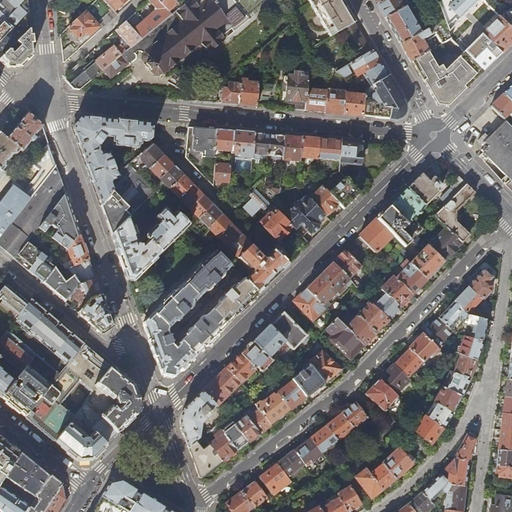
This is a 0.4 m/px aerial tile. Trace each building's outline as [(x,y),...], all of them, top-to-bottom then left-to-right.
[(0,41),(28,13),(26,0),(24,0),(6,19),(0,25),(0,41)] [(0,13),(6,19),(24,0),(2,0),(1,2),(0,2),(0,13)] [(101,29),(117,15),(103,0),(97,0),(68,28),(79,41),(87,34),(89,37),(100,27),(101,29)] [(132,0),(103,0),(117,15),(133,1),(132,0)] [(171,15),(157,0),(149,0),(148,1),(156,9),(144,20),(136,11),(125,21),(141,39),(143,37),(160,23),(166,19),(171,15)] [(193,0),(188,0),(180,7),(171,15),(166,19),(173,27),(144,51),(145,52),(144,53),(141,55),(140,59),(144,63),(143,64),(146,68),(149,72),(150,72),(154,75),(158,76),(162,73),(162,74),(201,43),(209,52),(225,39),(220,32),(231,23),(212,0),(204,0),(198,5),(193,0)] [(173,0),(157,0),(171,15),(180,7),(173,0)] [(308,0),(330,37),(342,30),(355,23),(343,2),(341,0),(308,0)] [(398,0),(398,1),(397,0),(382,0),(377,4),(381,10),(385,18),(402,8),(401,5),(405,2),(403,0),(398,0)] [(441,0),(438,3),(443,18),(448,32),(479,0),(441,0)] [(405,7),(402,8),(385,18),(392,30),(400,44),(419,33),(405,7)] [(506,9),(499,16),(511,29),(511,8),(508,12),(506,9)] [(29,26),(28,13),(0,41),(0,49),(5,54),(30,30),(29,26)] [(511,42),(511,29),(499,16),(481,35),(501,54),(510,44),(511,42)] [(449,36),(448,32),(443,18),(419,33),(400,44),(407,57),(410,62),(411,61),(427,52),(422,41),(435,34),(441,44),(450,39),(449,36)] [(144,51),(173,27),(166,19),(160,23),(143,37),(141,39),(125,52),(122,54),(121,55),(102,70),(110,79),(128,64),(127,62),(132,57),(132,53),(130,50),(132,49),(134,48),(136,47),(138,48),(140,48),(142,50),(143,51),(144,53),(145,52),(144,51)] [(125,52),(141,39),(125,21),(120,26),(115,31),(124,41),(115,48),(120,53),(121,55),(122,54),(125,52)] [(355,23),(342,30),(358,58),(371,51),(362,35),(355,23)] [(31,44),(30,30),(5,54),(0,58),(0,60),(3,63),(7,67),(20,67),(32,53),(31,44)] [(62,52),(63,63),(77,50),(77,49),(76,48),(75,48),(71,43),(62,52)] [(102,70),(121,55),(120,53),(119,54),(115,48),(114,47),(95,62),(102,70)] [(435,47),(427,52),(411,61),(419,73),(430,94),(437,105),(447,106),(456,98),(466,88),(448,69),(435,47)] [(371,51),(358,58),(349,63),(357,76),(362,73),(378,64),(380,63),(375,56),(372,50),(371,51)] [(483,52),(474,62),(483,71),(489,65),(494,61),(486,53),(483,52)] [(475,79),(483,71),(474,62),(473,61),(462,72),(472,82),(475,79)] [(79,90),(102,70),(95,62),(69,85),(73,89),(76,89),(79,90)] [(384,71),(380,63),(378,64),(362,73),(370,86),(386,77),(387,76),(384,71)] [(335,71),(344,76),(349,73),(345,65),(335,71)] [(286,102),(305,103),(307,89),(308,77),(301,77),(302,74),(294,74),(294,76),(288,75),(287,77),(284,78),(284,82),(287,84),(286,102)] [(370,86),(368,87),(365,89),(364,95),(362,116),(390,119),(399,119),(406,109),(396,92),(387,76),(386,77),(370,86)] [(241,81),(240,85),(238,104),(244,105),(256,106),(258,84),(247,83),(247,81),(241,81)] [(226,103),(238,104),(240,85),(229,84),(227,85),(227,86),(225,86),(224,89),(220,89),(218,91),(217,103),(226,103)] [(258,84),(256,106),(264,107),(274,108),(276,86),(258,84)] [(511,84),(509,88),(503,94),(511,103),(511,84)] [(327,90),(307,89),(305,103),(304,111),(311,111),(324,112),(327,90)] [(327,90),(324,112),(333,113),(343,114),(345,94),(345,91),(327,90)] [(364,95),(345,94),(343,114),(351,115),(362,116),(364,95)] [(503,119),(511,110),(511,103),(503,94),(497,100),(490,106),(503,119)] [(0,130),(0,134),(19,149),(22,151),(42,126),(37,122),(27,113),(19,123),(8,136),(7,135),(7,133),(2,129),(0,130)] [(100,206),(112,191),(109,183),(114,182),(113,177),(116,176),(116,175),(113,170),(114,170),(109,155),(108,155),(107,154),(106,154),(104,155),(104,154),(100,155),(97,146),(104,136),(112,136),(112,141),(114,141),(114,145),(136,146),(136,144),(139,144),(139,140),(148,141),(151,139),(152,127),(150,124),(134,122),(99,119),(80,117),(72,127),(78,144),(93,185),(100,206)] [(511,128),(505,121),(488,138),(484,134),(477,140),(484,147),(480,150),(482,152),(478,156),(484,162),(488,158),(506,176),(507,175),(510,178),(504,184),(511,191),(511,128)] [(213,150),(216,130),(205,129),(205,131),(193,130),(191,149),(202,150),(201,156),(204,157),(213,158),(213,150)] [(223,131),(216,130),(213,150),(231,152),(233,131),(223,131)] [(244,132),(233,131),(231,152),(231,153),(244,154),(244,157),(252,158),(252,154),(254,133),(244,132)] [(261,134),(254,133),(252,154),(267,156),(269,135),(261,134)] [(16,154),(19,149),(0,134),(0,168),(2,170),(5,167),(5,163),(13,155),(16,154)] [(275,135),(269,135),(267,156),(282,157),(284,136),(275,135)] [(291,137),(284,136),(282,157),(282,160),(299,162),(299,157),(301,138),(291,137)] [(310,139),(301,138),(299,157),(317,158),(318,158),(319,140),(310,139)] [(328,140),(319,140),(318,158),(339,160),(341,141),(328,140)] [(361,143),(341,141),(339,160),(339,163),(359,165),(359,164),(361,163),(362,156),(360,154),(361,143)] [(0,237),(56,166),(53,157),(48,143),(25,170),(21,168),(0,194),(0,237)] [(137,156),(149,168),(162,156),(156,150),(151,145),(137,156)] [(167,161),(162,156),(149,168),(159,178),(172,166),(167,161)] [(237,168),(249,170),(250,162),(238,160),(237,168)] [(217,182),(228,183),(230,166),(215,164),(213,179),(217,182)] [(63,185),(56,166),(0,237),(0,247),(1,248),(14,259),(25,245),(38,228),(66,193),(63,185)] [(177,170),(172,166),(159,178),(169,188),(182,176),(177,170)] [(413,183),(407,188),(424,206),(439,191),(438,190),(442,187),(441,184),(434,177),(429,181),(422,174),(413,183)] [(187,181),(182,176),(169,188),(179,198),(192,186),(187,181)] [(328,193),(338,203),(344,209),(353,200),(360,193),(344,177),(328,193)] [(448,202),(466,184),(461,180),(458,177),(451,184),(451,188),(442,196),(448,202)] [(255,190),(270,205),(274,209),(291,226),(302,237),(304,234),(306,232),(309,235),(319,225),(317,223),(325,216),(309,200),(305,196),(297,203),(296,202),(289,209),(262,181),(254,189),(255,190)] [(117,184),(112,191),(100,206),(104,215),(111,234),(129,217),(140,206),(117,184)] [(474,192),(466,184),(448,202),(434,216),(434,217),(446,228),(461,243),(469,235),(456,222),(456,211),(474,192)] [(197,190),(192,186),(179,198),(188,208),(202,196),(197,190)] [(322,187),(309,200),(325,216),(329,212),(338,203),(328,193),(322,187)] [(425,206),(424,206),(407,188),(400,196),(389,206),(407,224),(425,206)] [(265,209),(270,205),(255,190),(250,194),(253,197),(242,208),(251,217),(262,207),(265,209)] [(78,230),(67,198),(64,196),(66,194),(66,193),(38,228),(44,232),(48,227),(51,226),(57,231),(51,238),(68,250),(80,235),(78,230)] [(205,199),(202,196),(188,208),(198,218),(211,205),(205,199)] [(217,211),(211,205),(198,218),(208,228),(221,215),(217,211)] [(383,212),(376,219),(393,235),(405,247),(417,235),(412,230),(406,236),(400,230),(407,224),(389,206),(383,212)] [(133,226),(129,217),(111,234),(121,262),(127,280),(132,281),(189,225),(176,212),(172,216),(165,208),(155,217),(156,218),(152,222),(155,226),(145,236),(145,237),(145,238),(146,240),(140,246),(140,245),(136,244),(137,241),(135,236),(137,235),(134,226),(133,226)] [(277,240),(291,226),(274,209),(260,223),(261,224),(261,227),(264,230),(266,229),(277,240)] [(226,220),(221,215),(208,228),(218,238),(231,225),(226,220)] [(375,253),(393,235),(376,219),(368,226),(359,236),(375,253)] [(236,230),(231,225),(218,238),(228,247),(241,235),(236,230)] [(451,253),(461,243),(446,228),(427,246),(443,262),(451,253)] [(68,250),(67,251),(70,259),(71,259),(74,266),(89,260),(86,251),(80,235),(68,250)] [(247,241),(241,235),(228,247),(238,258),(250,245),(251,245),(247,241)] [(45,259),(25,245),(14,259),(17,262),(31,273),(33,275),(45,260),(45,259)] [(250,245),(238,258),(252,272),(244,280),(258,294),(270,282),(287,265),(281,259),(274,251),(267,257),(265,257),(262,258),(262,257),(250,245)] [(435,270),(443,262),(427,246),(410,264),(426,280),(435,270)] [(339,256),(332,263),(348,279),(361,267),(344,250),(339,256)] [(240,312),(258,294),(244,280),(242,279),(235,286),(233,286),(228,291),(226,289),(222,293),(224,295),(217,302),(217,304),(205,316),(203,316),(197,322),(195,320),(192,324),(193,325),(185,334),(184,336),(185,336),(175,346),(173,345),(167,332),(168,329),(174,322),(175,323),(183,315),(185,317),(188,313),(187,311),(193,305),(192,304),(205,291),(206,292),(214,284),(216,286),(219,283),(218,281),(224,274),(223,273),(230,266),(215,251),(143,323),(152,347),(162,375),(174,377),(182,369),(211,341),(240,312)] [(404,270),(395,279),(412,295),(419,286),(426,280),(410,264),(399,254),(393,259),(404,270)] [(285,255),(281,259),(287,265),(292,260),(285,255)] [(55,267),(45,260),(33,275),(38,278),(43,282),(54,268),(55,267)] [(90,263),(89,260),(74,266),(68,269),(73,276),(79,284),(96,279),(94,273),(90,263)] [(348,279),(332,263),(326,269),(312,282),(305,289),(324,309),(324,310),(352,283),(348,279)] [(54,268),(43,282),(43,283),(52,290),(65,301),(72,293),(79,284),(73,276),(64,283),(54,268)] [(468,285),(481,298),(483,298),(490,290),(491,284),(487,281),(490,278),(490,276),(484,271),(482,271),(473,281),(468,285)] [(381,290),(385,294),(399,307),(406,300),(412,295),(395,279),(393,277),(381,290)] [(98,287),(96,279),(79,284),(72,293),(80,301),(79,303),(83,307),(86,303),(90,299),(92,298),(101,295),(98,287)] [(3,303),(18,316),(28,303),(10,288),(5,284),(0,290),(0,295),(5,300),(3,303)] [(471,308),(481,298),(468,285),(461,293),(453,301),(467,315),(482,319),(484,310),(471,308)] [(311,321),(324,309),(305,289),(292,302),(311,321)] [(385,294),(373,306),(387,320),(394,313),(399,307),(385,294)] [(112,326),(101,295),(92,298),(94,303),(89,307),(87,308),(86,307),(87,305),(86,303),(83,307),(78,313),(86,319),(102,333),(112,326)] [(28,303),(18,316),(24,321),(12,335),(26,345),(37,332),(48,340),(36,354),(37,355),(60,374),(84,344),(79,340),(67,330),(55,320),(42,309),(30,299),(28,303)] [(463,321),(467,315),(453,301),(443,311),(438,317),(449,328),(459,318),(463,321)] [(369,303),(357,316),(375,333),(382,325),(387,320),(373,306),(369,303)] [(305,337),(282,312),(276,318),(269,325),(288,346),(292,350),(305,337)] [(486,320),(482,319),(467,315),(463,321),(462,324),(472,326),(471,332),(473,333),(472,339),(481,341),(483,332),(486,320)] [(357,316),(344,328),(363,346),(369,339),(375,333),(357,316)] [(452,330),(449,328),(438,317),(430,325),(422,334),(436,347),(452,330)] [(356,353),(363,346),(344,328),(335,320),(325,330),(331,336),(327,340),(349,360),(356,353)] [(260,334),(252,342),(268,358),(275,351),(279,354),(288,346),(269,325),(260,334)] [(7,330),(0,339),(0,396),(1,397),(12,385),(17,378),(15,376),(12,379),(1,370),(1,369),(0,367),(0,357),(1,356),(21,373),(27,366),(37,355),(36,354),(26,345),(12,335),(7,330)] [(439,349),(436,347),(422,334),(416,340),(409,348),(424,362),(432,354),(433,354),(436,353),(439,349)] [(478,354),(481,341),(472,339),(463,336),(457,354),(459,355),(476,360),(478,354)] [(246,348),(240,354),(255,369),(267,382),(281,371),(268,358),(252,342),(246,348)] [(100,357),(84,344),(60,374),(50,385),(44,392),(49,396),(44,401),(40,398),(35,404),(24,417),(33,424),(47,436),(55,442),(70,422),(74,418),(75,416),(59,404),(79,380),(92,391),(96,386),(111,367),(100,357)] [(427,365),(424,362),(409,348),(398,359),(393,364),(408,378),(421,364),(425,367),(427,365)] [(307,363),(309,365),(324,383),(333,376),(332,375),(338,370),(320,352),(307,363)] [(233,360),(225,368),(240,383),(255,369),(240,354),(233,360)] [(472,369),(476,360),(459,355),(453,372),(469,378),(472,369)] [(409,379),(408,378),(393,364),(386,371),(391,376),(384,384),(395,394),(409,379)] [(291,379),(292,381),(306,397),(315,389),(324,383),(309,365),(291,379)] [(27,366),(21,373),(17,378),(23,383),(21,385),(20,384),(18,386),(19,387),(17,389),(12,385),(1,397),(13,407),(24,417),(35,404),(29,399),(31,398),(34,395),(34,392),(40,397),(44,392),(50,385),(27,366)] [(111,367),(96,386),(113,399),(115,397),(116,398),(117,403),(113,406),(112,405),(100,416),(117,433),(137,414),(139,402),(133,385),(124,378),(111,367)] [(216,406),(240,383),(225,368),(215,378),(202,392),(215,404),(216,406)] [(465,388),(469,378),(453,372),(450,370),(443,387),(461,396),(465,388)] [(397,396),(395,394),(384,384),(379,379),(371,387),(365,394),(384,411),(397,396)] [(292,381),(277,393),(290,409),(295,405),(306,397),(292,381)] [(456,405),(461,396),(443,387),(434,402),(452,413),(456,405)] [(209,410),(215,404),(202,392),(190,403),(185,408),(181,428),(182,433),(188,448),(195,442),(198,440),(200,425),(200,426),(204,421),(204,420),(209,415),(208,414),(210,412),(209,410)] [(281,416),(290,409),(277,393),(274,395),(273,393),(261,401),(258,401),(254,404),(258,410),(270,425),(281,416)] [(511,397),(504,397),(503,401),(502,413),(511,414),(511,397)] [(446,422),(452,413),(434,402),(426,416),(442,429),(446,422)] [(342,414),(353,428),(367,418),(355,403),(347,410),(342,414)] [(75,416),(74,418),(78,421),(85,414),(82,407),(75,416)] [(258,410),(247,418),(259,433),(264,429),(270,425),(258,410)] [(511,431),(511,414),(502,413),(501,419),(500,430),(511,431)] [(90,426),(94,431),(106,444),(110,440),(117,433),(100,416),(99,414),(92,420),(92,422),(93,423),(90,426)] [(334,420),(326,426),(337,441),(353,428),(342,414),(334,420)] [(244,415),(233,424),(247,442),(251,439),(259,433),(247,418),(244,415)] [(435,438),(442,429),(426,416),(421,423),(422,424),(416,432),(430,444),(435,438)] [(78,429),(70,422),(55,442),(69,454),(78,461),(90,460),(96,455),(98,452),(106,444),(94,431),(87,437),(80,430),(82,428),(80,426),(78,429)] [(232,422),(221,431),(236,451),(242,447),(247,442),(233,424),(232,422)] [(216,439),(208,445),(222,462),(229,457),(236,451),(221,431),(216,425),(209,431),(216,439)] [(314,435),(310,439),(321,453),(337,441),(326,426),(314,435)] [(511,431),(500,430),(499,437),(497,450),(510,451),(510,446),(511,446),(511,431)] [(0,435),(0,485),(5,478),(21,453),(14,446),(0,435)] [(460,448),(454,459),(468,461),(470,452),(474,439),(467,436),(460,448)] [(301,446),(294,451),(304,463),(309,460),(311,462),(322,454),(321,453),(310,439),(301,446)] [(202,450),(195,442),(188,448),(193,462),(199,478),(201,478),(213,469),(222,462),(208,445),(202,450)] [(383,463),(384,463),(396,479),(404,472),(413,464),(413,463),(415,462),(415,459),(411,455),(409,455),(407,457),(400,449),(383,463)] [(511,451),(510,451),(497,450),(496,455),(495,466),(511,467),(511,451)] [(286,477),(304,463),(294,451),(284,459),(276,465),(286,477)] [(34,463),(21,453),(5,478),(22,489),(19,494),(25,498),(29,494),(34,497),(49,475),(34,463)] [(466,477),(468,461),(454,459),(446,468),(444,470),(449,475),(447,481),(451,485),(464,486),(466,477)] [(384,463),(371,473),(383,489),(390,484),(396,479),(384,463)] [(290,481),(286,477),(276,465),(268,471),(259,478),(272,495),(290,481)] [(511,467),(495,466),(495,471),(494,474),(497,474),(497,477),(511,478),(511,467)] [(378,493),(383,489),(371,473),(367,468),(356,476),(372,497),(378,493)] [(57,482),(49,475),(34,497),(39,500),(38,502),(37,501),(37,503),(33,510),(28,507),(25,511),(43,511),(61,486),(57,482)] [(446,492),(451,485),(447,481),(440,475),(429,485),(421,493),(430,501),(442,490),(446,492)] [(128,484),(121,480),(111,483),(104,494),(102,498),(100,498),(91,511),(173,511),(171,511),(128,484)] [(241,492),(253,507),(253,508),(266,498),(254,482),(249,486),(241,492)] [(338,495),(339,498),(348,511),(354,508),(360,505),(356,497),(361,494),(355,484),(338,495)] [(462,501),(464,486),(451,485),(446,492),(451,493),(449,510),(461,511),(462,501)] [(29,506),(0,486),(0,511),(1,511),(25,511),(28,507),(29,506)] [(62,487),(61,486),(43,511),(56,511),(65,499),(62,487)] [(231,511),(246,511),(253,507),(241,492),(232,499),(226,504),(231,511)] [(433,505),(430,501),(421,493),(415,499),(408,505),(413,511),(423,511),(425,510),(427,510),(433,505)] [(493,511),(511,511),(511,497),(499,496),(498,507),(494,506),(494,510),(493,511)] [(339,498),(320,509),(322,511),(347,511),(348,511),(339,498)]
